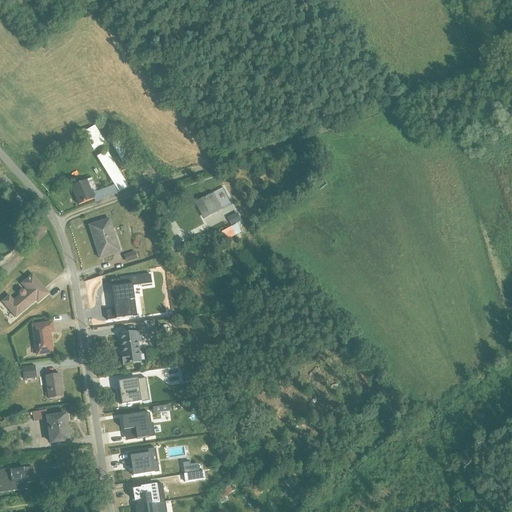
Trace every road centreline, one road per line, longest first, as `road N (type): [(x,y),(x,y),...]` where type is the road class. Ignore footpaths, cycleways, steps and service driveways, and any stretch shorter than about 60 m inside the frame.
road 1 (track): [(57,224),(511,64)]
road 2 (residential): [(108,511),(62,235),(0,153)]
